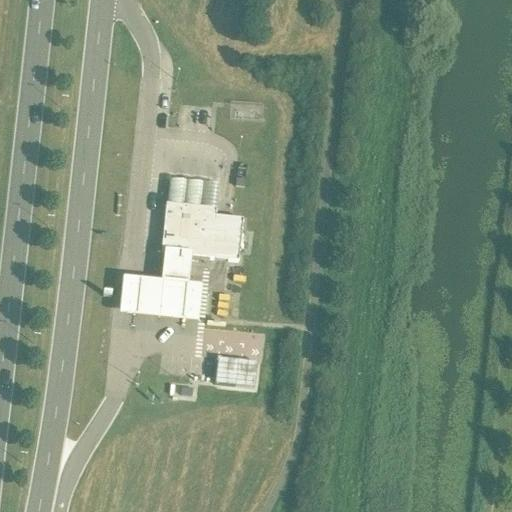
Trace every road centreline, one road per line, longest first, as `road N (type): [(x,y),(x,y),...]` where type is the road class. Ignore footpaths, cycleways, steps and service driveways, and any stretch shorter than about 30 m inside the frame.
road 1 (secondary): [(40,511),(103,0)]
road 2 (secondary): [(44,0),(0,403)]
